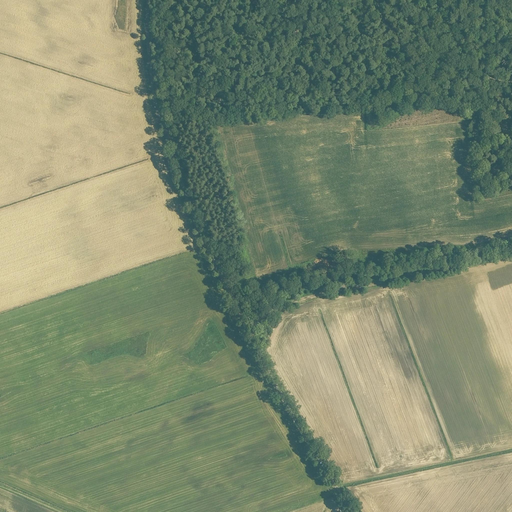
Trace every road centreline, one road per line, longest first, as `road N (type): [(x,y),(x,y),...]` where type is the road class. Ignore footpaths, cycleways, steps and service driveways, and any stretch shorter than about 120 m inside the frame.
road 1 (unclassified): [(350,511),(249,336),(185,201),(151,99),(146,0)]
road 2 (track): [(511,253),(314,296),(254,323),(249,336)]
